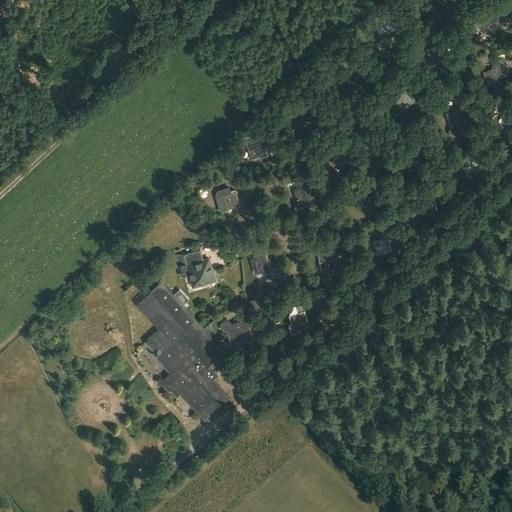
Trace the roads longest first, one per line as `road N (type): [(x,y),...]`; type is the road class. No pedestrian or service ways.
road 1 (track): [(511,182),(281,397)]
road 2 (unknown): [(420,248),(366,129),(368,92),(387,62)]
road 3 (track): [(281,397),(153,511)]
road 4 (track): [(281,397),(387,511)]
road 5 (unknown): [(501,174),(454,46)]
